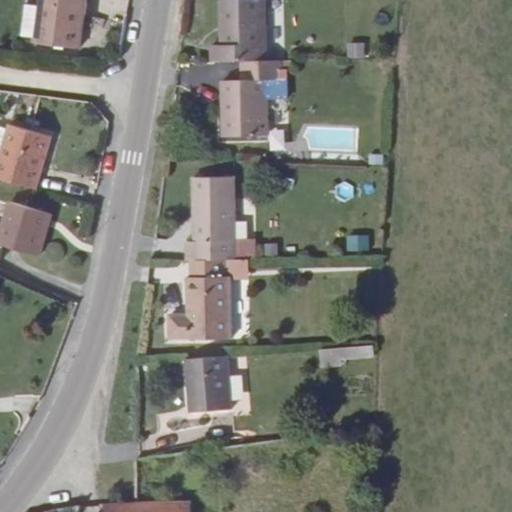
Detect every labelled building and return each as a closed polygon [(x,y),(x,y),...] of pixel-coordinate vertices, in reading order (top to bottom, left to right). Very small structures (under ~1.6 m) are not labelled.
[(81,48),(86,0),(42,0),(42,6),(26,5),(22,36),(38,38),(37,43),(81,48)] [(243,62),(267,61),(265,0),(221,0),(223,45),(213,46),(213,62),(243,62)] [(268,136),(267,80),(283,80),(283,69),(283,61),(267,61),(243,62),(243,81),(223,81),(225,137),(236,137),(256,137),(268,136)] [(283,69),(293,69),(293,61),(283,61),(283,69)] [(0,178),(37,190),(52,137),(11,125),(10,131),(2,157),(0,163),(0,178)] [(10,131),(0,128),(0,156),(2,157),(10,131)] [(256,137),(236,137),(236,145),(257,145),(256,137)] [(236,239),(235,177),(194,177),(195,209),(197,209),(198,242),(188,242),(188,260),(192,260),(227,260),(236,260),(236,239)] [(52,215),(11,202),(0,239),(0,243),(40,256),(52,215)] [(255,239),(236,239),(236,260),(250,259),(255,259),(255,239)] [(278,244),(266,245),(266,258),(279,257),(278,244)] [(250,278),(250,259),(236,260),(227,260),(227,277),(231,277),(231,278),(250,278)] [(231,278),(231,277),(227,277),(227,260),(192,260),(193,277),(189,278),(189,315),(170,315),(171,339),(190,338),(190,340),(232,339),(231,278)] [(191,413),(232,410),(228,357),(187,359),(191,413)] [(192,511),(193,502),(137,504),(105,504),(106,511),(192,511)]
